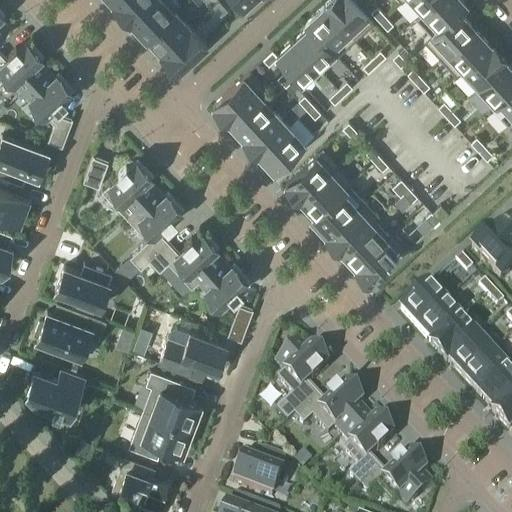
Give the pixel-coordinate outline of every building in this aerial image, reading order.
[(113,4),(112,5),(129,23),(130,22),(129,21),(152,0),(118,0),(114,4),(113,4)] [(130,22),(146,39),(147,37),(146,37),(173,12),(173,11),(162,0),(152,0),(129,21),(130,22)] [(328,0),(323,6),(354,40),(371,24),(372,23),(366,16),(351,0),(328,0)] [(405,0),(418,14),(419,15),(435,0),(405,0)] [(418,14),(415,17),(430,34),(431,35),(458,10),(459,11),(466,4),(465,4),(461,0),(435,0),(419,15),(418,14)] [(218,2),(212,7),(217,11),(221,15),(226,11),(218,2)] [(323,6),(304,23),(308,26),(333,52),(332,53),(336,57),(337,56),(354,40),(323,6)] [(376,6),(370,12),(379,21),(385,15),(376,6)] [(161,53),(162,53),(190,27),(174,10),(173,11),(173,12),(146,37),(147,37),(161,53)] [(427,37),(423,41),(440,59),(474,28),(459,11),(458,10),(431,35),(430,34),(427,37)] [(385,15),(379,21),(387,29),(393,24),(385,15)] [(308,26),(292,40),(317,67),(332,53),(333,52),(308,26)] [(161,53),(160,54),(177,72),(206,45),(190,27),(162,53),(161,53)] [(474,28),(440,59),(456,76),(460,73),(459,72),(490,44),(474,28)] [(317,67),(292,40),(276,55),(276,56),(277,57),(301,83),(317,67)] [(0,81),(8,75),(22,90),(46,68),(39,60),(41,58),(43,56),(34,47),(32,49),(25,41),(17,48),(15,47),(8,54),(9,56),(5,59),(0,53),(0,81)] [(490,44),(459,72),(460,73),(475,89),(505,61),(490,44)] [(272,50),(262,59),(268,65),(277,57),(276,56),(276,55),(272,50)] [(380,50),(371,58),(376,64),(385,56),(380,50)] [(398,52),(392,57),(400,66),(406,61),(398,52)] [(371,58),(362,66),(367,72),(376,64),(371,58)] [(475,89),(491,107),(511,87),(511,68),(505,61),(475,89)] [(46,68),(22,90),(45,115),(46,115),(53,124),(48,140),(47,139),(46,141),(61,146),(72,118),(71,118),(70,119),(57,114),(52,109),(56,106),(57,108),(65,100),(63,99),(71,91),(64,83),(66,81),(60,75),(58,72),(56,74),(55,74),(53,76),(46,68)] [(407,73),(415,82),(421,77),(413,68),(407,73)] [(236,83),(212,105),(228,122),(259,94),(260,95),(267,88),(250,70),(248,71),(236,83)] [(283,72),(277,77),(285,86),(288,83),(291,81),(283,72)] [(421,77),(415,82),(423,91),(429,86),(421,77)] [(346,81),(337,89),(343,95),(352,87),(346,81)] [(511,87),(491,107),(507,124),(511,119),(511,87)] [(337,89),(328,97),(334,103),(343,95),(337,89)] [(259,94),(228,122),(243,138),(274,110),(260,95),(259,94)] [(304,95),(298,100),(306,109),(312,103),(304,95)] [(438,107),(446,116),(452,110),(444,102),(438,107)] [(312,103),(306,109),(314,118),(320,112),(312,103)] [(274,110),(243,138),(258,154),(288,126),(274,110)] [(452,110),(446,116),(454,125),(460,119),(452,110)] [(348,122),(342,127),(350,136),(356,131),(348,122)] [(288,126),(258,154),(273,171),(297,149),(303,142),(288,126)] [(47,151),(2,135),(0,139),(0,176),(6,179),(11,167),(37,177),(39,171),(43,173),(49,158),(45,157),(47,151)] [(470,142),(478,151),(484,146),(476,137),(470,142)] [(484,146),(478,151),(486,160),(492,155),(484,146)] [(371,147),(365,153),(373,161),(379,156),(371,147)] [(315,155),(285,183),(296,195),(300,200),(334,168),(333,167),(319,153),(319,152),(315,155)] [(83,181),(98,187),(99,186),(99,185),(108,162),(93,157),(94,155),(93,155),(83,181)] [(379,156),(373,161),(382,170),(388,165),(379,156)] [(101,190),(125,216),(156,187),(149,179),(151,177),(153,175),(147,169),(145,171),(135,160),(127,167),(125,166),(117,173),(119,174),(101,190)] [(334,168),(300,200),(305,206),(314,215),(315,216),(342,191),(353,182),(337,165),(337,164),(333,167),(334,168)] [(400,179),(391,187),(400,196),(403,193),(409,188),(400,179)] [(129,257),(140,268),(168,242),(158,231),(165,225),(167,226),(175,219),(173,218),(181,210),(174,202),(176,200),(167,191),(165,193),(163,195),(156,187),(125,216),(147,240),(129,257)] [(0,188),(0,216),(19,224),(28,200),(0,188)] [(409,188),(403,193),(411,202),(417,196),(409,188)] [(310,218),(326,235),(356,207),(355,206),(342,191),(315,216),(314,215),(310,218)] [(356,207),(326,235),(340,251),(374,219),(375,220),(379,217),(363,200),(363,199),(355,206),(356,207)] [(431,212),(439,221),(448,213),(440,205),(440,204),(431,212)] [(430,211),(424,217),(433,227),(439,221),(430,211)] [(497,228),(491,233),(490,234),(511,258),(511,222),(508,218),(497,228)] [(374,219),(340,251),(355,266),(389,235),(388,234),(375,220),(374,219)] [(168,262),(190,287),(221,258),(214,251),(217,248),(216,248),(218,246),(210,237),(208,239),(200,231),(192,238),(191,237),(183,244),(185,246),(178,252),(168,242),(140,268),(149,260),(159,271),(168,262)] [(389,235),(355,266),(371,284),(380,276),(402,256),(409,249),(392,231),(388,234),(389,235)] [(511,258),(490,234),(491,233),(489,232),(471,249),(470,249),(475,255),(480,260),(479,260),(480,261),(494,276),(494,275),(499,281),(511,269),(511,258)] [(0,272),(1,273),(2,269),(6,270),(13,252),(9,251),(11,247),(0,242),(0,272)] [(460,256),(454,262),(455,262),(466,274),(472,269),(461,257),(460,256)] [(221,258),(190,287),(191,288),(198,281),(221,306),(231,296),(233,298),(240,290),(239,289),(247,281),(240,273),(241,272),(233,262),(231,264),(229,266),(221,258)] [(55,287),(54,290),(71,297),(99,307),(108,283),(108,282),(111,273),(91,266),(87,275),(79,272),(63,266),(60,275),(55,287)] [(406,307),(399,312),(416,330),(451,297),(435,279),(428,286),(406,307)] [(478,288),(486,296),(492,291),(484,283),(478,288)] [(492,291),(486,296),(497,308),(503,302),(492,291)] [(416,330),(430,346),(431,347),(463,317),(464,318),(467,314),(451,297),(416,330)] [(226,335),(241,340),(252,309),(251,308),(251,309),(238,304),(227,334),(226,335)] [(64,318),(52,313),(46,311),(43,321),(38,321),(36,328),(34,333),(37,336),(36,339),(56,347),(80,356),(87,335),(99,339),(106,320),(83,312),(68,306),(64,318)] [(446,365),(447,364),(446,363),(475,337),(476,338),(479,334),(464,318),(463,317),(431,347),(430,346),(429,347),(437,356),(446,365)] [(216,370),(226,346),(189,332),(185,343),(168,337),(158,363),(200,379),(205,366),(216,370)] [(447,364),(462,380),(490,354),(490,353),(476,338),(475,337),(446,363),(447,364)] [(276,411),(286,422),(315,395),(306,385),(310,381),(311,383),(319,376),(318,374),(326,367),(318,359),(320,357),(312,348),(310,350),(309,349),(307,351),(300,343),(276,365),(283,374),(276,380),(292,397),(276,411)] [(462,380),(477,397),(509,367),(510,368),(511,366),(511,362),(506,356),(497,347),(490,353),(490,354),(462,380)] [(477,397),(492,413),(493,414),(511,395),(511,370),(510,368),(509,367),(477,397)] [(33,370),(24,393),(36,397),(34,403),(52,409),(51,412),(58,414),(59,412),(69,416),(84,377),(60,368),(56,379),(33,370)] [(143,406),(142,409),(191,427),(193,421),(197,422),(202,409),(198,408),(199,404),(185,398),(190,385),(150,370),(145,385),(150,387),(143,406)] [(334,429),(341,436),(365,414),(358,407),(360,405),(360,404),(362,402),(354,393),(352,395),(344,387),(336,395),(335,393),(327,400),(328,402),(324,406),(315,395),(286,422),(287,423),(293,417),(303,427),(312,419),(327,435),(334,429)] [(511,395),(493,414),(492,413),(491,414),(507,432),(511,428),(511,395)] [(191,427),(142,409),(134,431),(128,447),(151,456),(156,442),(181,452),(182,449),(186,450),(191,437),(187,436),(188,433),(191,427)] [(365,414),(341,436),(349,444),(342,451),(357,467),(348,476),(356,485),(379,464),(371,456),(375,452),(377,454),(384,446),(383,445),(391,437),(383,429),(385,428),(377,419),(375,420),(372,422),(365,414)] [(257,456),(245,452),(233,484),(271,499),(283,466),(257,456)] [(124,456),(111,492),(138,502),(141,503),(137,511),(159,511),(160,510),(163,511),(172,487),(150,479),(154,468),(124,456)] [(379,464),(356,485),(366,496),(375,488),(391,504),(398,497),(404,504),(405,506),(406,506),(429,484),(422,475),(424,473),(426,471),(418,463),(416,465),(408,456),(400,463),(398,462),(391,469),(392,471),(388,474),(379,464)] [(225,507),(222,511),(277,511),(241,498),(236,511),(225,507)]
